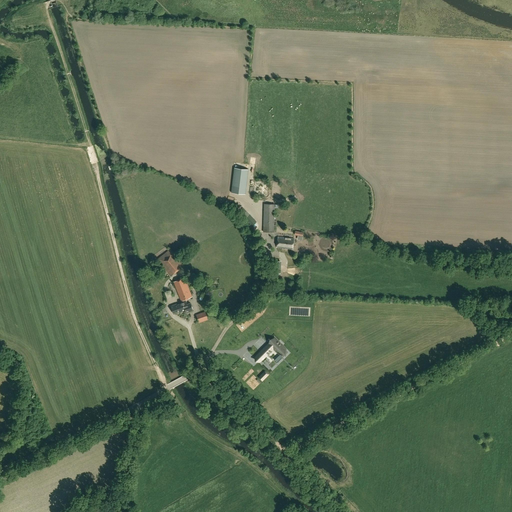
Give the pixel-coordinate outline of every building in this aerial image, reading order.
[(238,176),(237,196),(249,196),(249,176),(238,176)] [(274,232),(275,204),(264,204),(263,232),(274,232)] [(293,249),(294,238),(278,236),(277,247),(293,249)] [(171,276),(184,265),(170,249),(157,259),(171,276)] [(291,273),(292,262),(273,261),(273,273),(291,273)] [(179,295),(190,291),(184,277),(174,282),(179,295)] [(187,304),(185,300),(192,297),(190,291),(179,295),(181,301),(182,303),(177,305),(179,312),(188,309),(189,312),(193,311),(190,303),(187,304)] [(277,339),(255,352),(254,356),(258,356),(274,347),(280,355),(284,356),(285,354),(277,339)]
